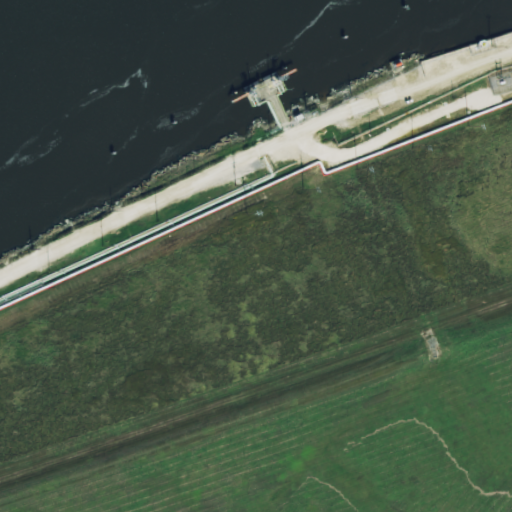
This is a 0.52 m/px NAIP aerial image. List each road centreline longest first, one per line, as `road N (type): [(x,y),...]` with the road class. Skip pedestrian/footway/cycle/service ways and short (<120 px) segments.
road 1 (residential): [(0,291),(34,261),(282,145)]
road 2 (residential): [(282,145),(392,89),(511,51)]
